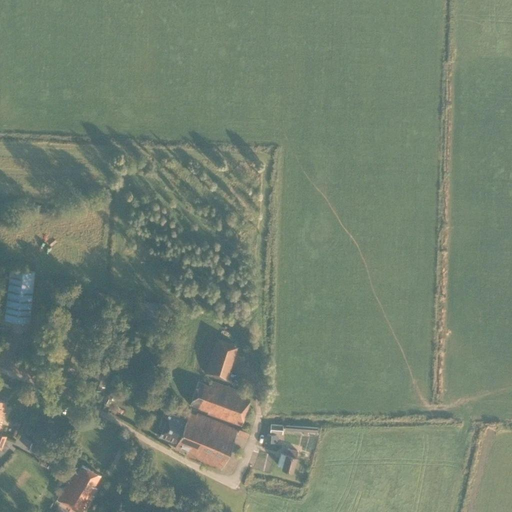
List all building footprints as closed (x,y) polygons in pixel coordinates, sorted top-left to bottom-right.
[(34,271),(10,269),(5,318),(28,321),(34,271)] [(95,298),(107,302),(110,295),(98,291),(95,298)] [(157,319),(159,302),(143,300),(141,317),(157,319)] [(97,330),(65,320),(49,368),(81,379),(97,330)] [(234,343),(216,337),(205,372),(226,379),(237,346),(233,345),(234,343)] [(102,386),(105,387),(110,371),(97,366),(91,382),(93,382),(91,387),(101,391),(102,386)] [(211,380),(210,385),(198,380),(189,404),(201,408),(200,409),(208,411),(207,413),(241,425),(252,394),(211,380)] [(132,391),(142,394),(144,388),(134,385),(132,391)] [(189,411),(186,418),(169,411),(159,435),(176,442),(174,446),(186,451),(185,454),(220,469),(237,429),(197,412),(196,414),(189,411)] [(278,433),(282,433),(283,425),(271,423),(270,437),(277,438),(278,433)] [(55,453),(53,452),(55,447),(50,444),(47,449),(46,448),(33,441),(28,449),(41,456),(50,461),(55,453)] [(281,468),(293,471),(297,457),(296,456),(297,450),(288,448),(286,454),(281,453),(277,464),(282,466),(281,468)] [(101,476),(81,465),(77,472),(75,471),(69,482),(67,481),(56,499),(78,511),(84,511),(94,496),(93,495),(97,488),(94,487),(101,476)]
